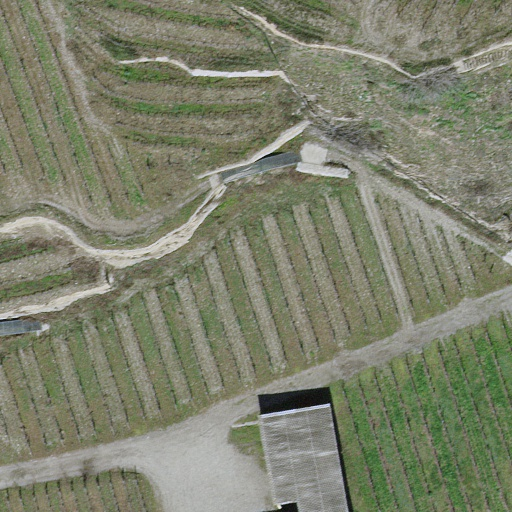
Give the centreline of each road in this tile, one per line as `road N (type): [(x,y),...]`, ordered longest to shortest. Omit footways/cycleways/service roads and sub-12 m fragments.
road 1 (track): [(152,452),(511,299)]
road 2 (track): [(168,511),(152,452),(0,484)]
